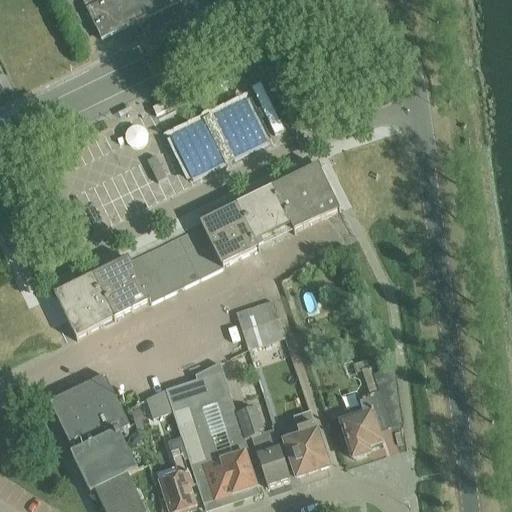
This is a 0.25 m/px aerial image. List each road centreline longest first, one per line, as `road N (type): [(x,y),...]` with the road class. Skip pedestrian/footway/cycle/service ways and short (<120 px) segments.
road 1 (residential): [(31,275),(313,138),(416,110)]
road 2 (residential): [(464,511),(416,110)]
road 3 (unknown): [(313,138),(300,82),(290,78),(65,185),(59,195),(84,252)]
road 4 (residential): [(0,139),(260,14),(311,4),(348,13)]
road 5 (residential): [(75,361),(336,238)]
road 6 (residential): [(416,110),(391,43),(348,13)]
